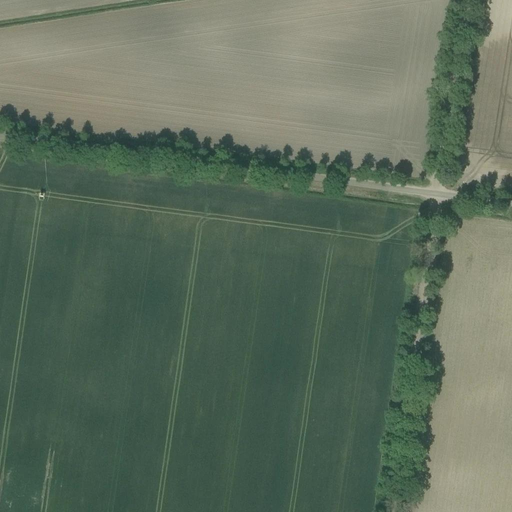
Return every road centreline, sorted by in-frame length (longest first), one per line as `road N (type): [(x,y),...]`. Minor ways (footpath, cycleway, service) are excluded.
road 1 (track): [(390,511),(465,0)]
road 2 (unclassified): [(511,204),(0,135)]
